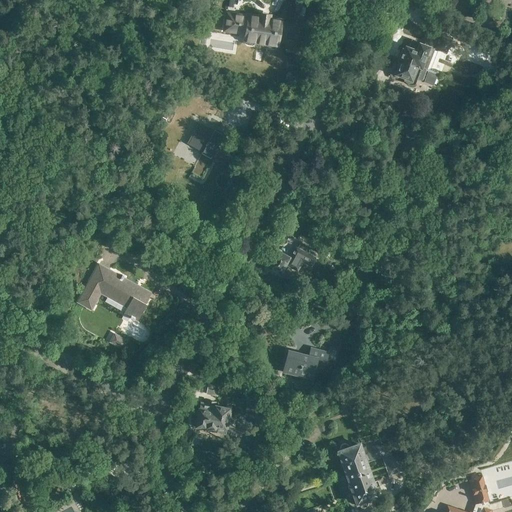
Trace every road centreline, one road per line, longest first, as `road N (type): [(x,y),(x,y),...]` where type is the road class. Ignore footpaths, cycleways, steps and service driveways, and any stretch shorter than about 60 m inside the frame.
road 1 (residential): [(156,414),(304,130),(340,49),(344,0)]
road 2 (residential): [(156,414),(0,324)]
